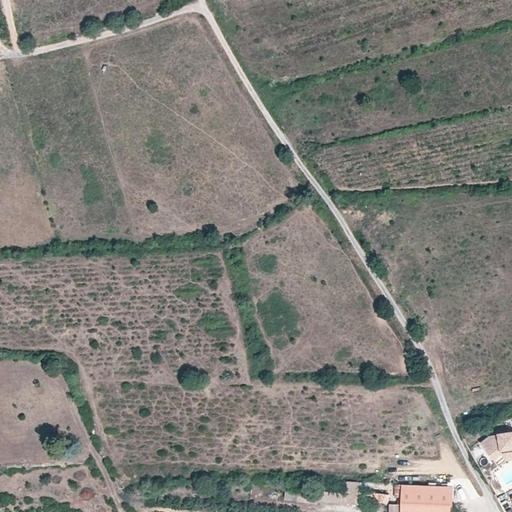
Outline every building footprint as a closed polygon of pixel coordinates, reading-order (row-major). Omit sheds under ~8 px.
[(505,452),(511,451),(511,430),(499,432),(500,434),(490,435),(481,443),(494,459),(502,452),(502,449),(505,449),(505,452)] [(346,481),(347,503),(360,502),(359,480),(346,481)] [(453,511),(454,487),(402,485),(401,511),(453,511)] [(388,502),(388,492),(374,492),(373,501),(388,502)] [(401,511),(401,503),(390,503),(389,511),(401,511)]
